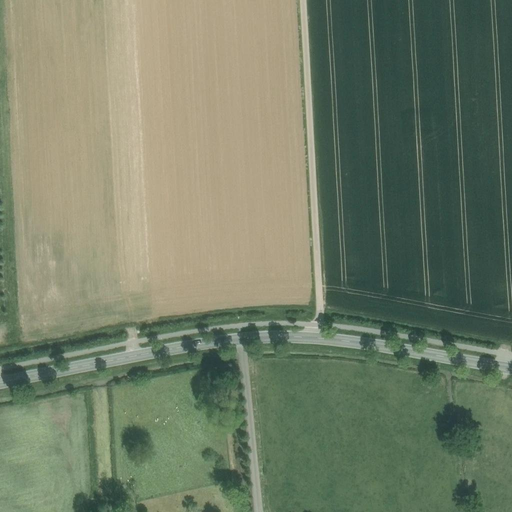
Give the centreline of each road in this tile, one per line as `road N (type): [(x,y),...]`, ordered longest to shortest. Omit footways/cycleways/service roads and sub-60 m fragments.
road 1 (tertiary): [(511,369),(281,337),(191,345),(0,381)]
road 2 (track): [(303,0),(318,325)]
